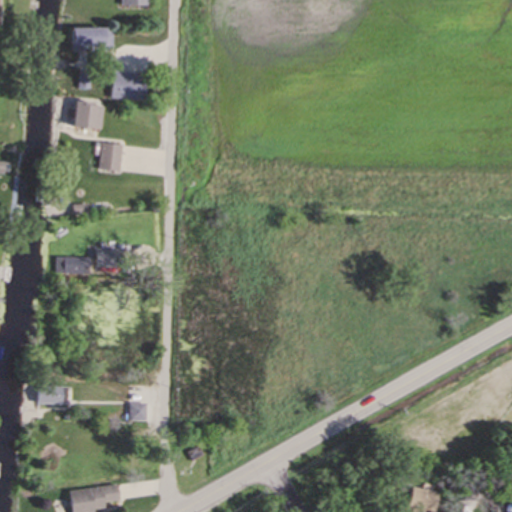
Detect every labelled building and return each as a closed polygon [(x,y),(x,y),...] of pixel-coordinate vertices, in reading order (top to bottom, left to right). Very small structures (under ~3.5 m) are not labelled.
[(110,30),(73,30),(73,53),(110,53),(110,30)] [(135,101),(135,75),(111,75),(111,101),(135,101)] [(102,132),(102,107),(75,107),(75,132),(102,132)] [(99,177),(120,177),(120,147),(99,147),(99,177)] [(36,407),(69,407),(69,387),(36,387),(36,407)] [(143,404),(122,407),(124,423),(145,420),(143,404)] [(107,511),(110,511),(109,505),(120,503),(118,486),(69,493),(72,511),(107,511)] [(437,511),(440,495),(413,491),(409,511),(437,511)]
